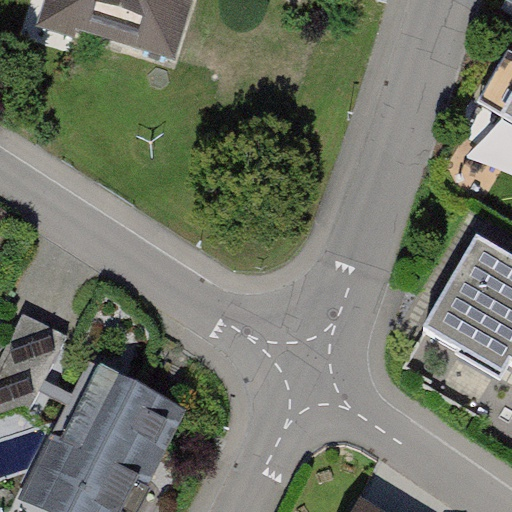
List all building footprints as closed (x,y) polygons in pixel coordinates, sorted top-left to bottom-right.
[(72,0),(64,25),(195,70),(219,0),(72,0)] [(511,99),(497,124),(511,133),(511,99)] [(511,267),(482,249),(423,344),(501,392),(511,373),(511,267)] [(20,313),(0,380),(0,391),(45,405),(68,328),(20,313)] [(28,499),(53,511),(133,511),(183,415),(94,370),(28,499)]
